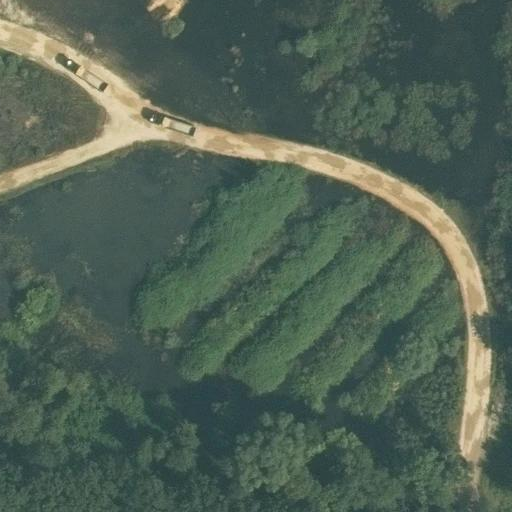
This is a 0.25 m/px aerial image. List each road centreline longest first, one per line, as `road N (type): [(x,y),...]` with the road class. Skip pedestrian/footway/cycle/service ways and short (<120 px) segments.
road 1 (track): [(491,511),(470,435),(474,302),(438,231),(351,176),(140,128),(0,191)]
road 2 (track): [(0,39),(116,97),(140,128)]
